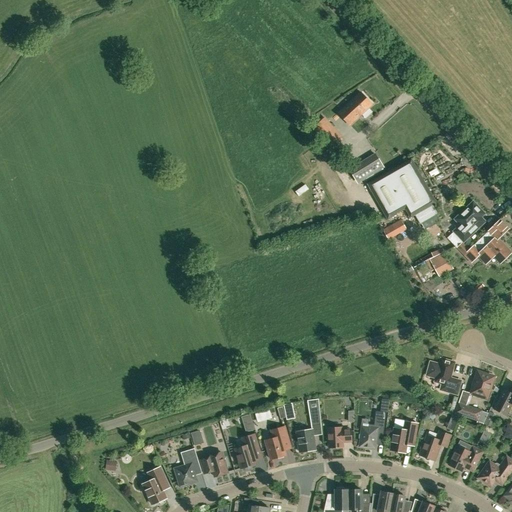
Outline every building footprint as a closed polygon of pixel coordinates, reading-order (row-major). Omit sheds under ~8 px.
[(339,113),(350,125),(372,104),(361,92),(339,113)] [(342,137),(324,117),(313,128),(331,147),(342,137)] [(374,154),(348,169),(355,181),(381,166),(374,154)] [(387,219),(405,209),(410,218),(415,215),(420,223),(437,213),(433,205),(436,203),(411,159),(367,184),(387,219)] [(338,175),(347,189),(356,184),(347,170),(338,175)] [(454,231),(448,237),(457,247),(462,242),(463,241),(464,241),(485,221),(481,217),(484,214),(473,202),(460,215),(461,216),(456,220),(459,223),(453,230),(454,231)] [(394,223),(399,233),(406,229),(400,219),(394,223)] [(469,250),(464,255),(472,262),(477,256),(479,256),(482,256),(488,250),(494,256),(498,259),(508,250),(498,239),(508,228),(502,222),(500,220),(500,219),(469,250)] [(462,242),(457,247),(464,255),(469,250),(463,243),(462,242)] [(436,269),(449,262),(444,252),(430,258),(436,269)] [(474,289),(478,293),(484,286),(480,282),(474,289)] [(434,377),(433,381),(442,384),(440,390),(457,394),(461,381),(450,378),(454,362),(441,358),(439,364),(432,362),(431,364),(430,365),(429,367),(428,370),(428,372),(428,373),(429,373),(428,376),(434,377)] [(470,393),(479,397),(487,399),(489,393),(495,376),(493,376),(492,373),(489,372),(486,374),(477,371),(470,393)] [(504,389),(500,396),(493,409),(506,415),(511,404),(511,403),(511,388),(510,392),(504,389)] [(380,410),(388,410),(389,398),(381,398),(380,410)] [(307,401),(311,426),(321,424),(318,399),(307,401)] [(477,420),(476,423),(483,425),(488,413),(481,411),(466,406),(467,403),(459,401),(455,413),(477,420)] [(295,418),(292,403),(283,405),(287,420),(295,418)] [(359,434),(358,438),(360,440),(359,446),(375,448),(375,444),(382,445),(386,412),(376,411),(374,424),(372,424),(370,425),(370,427),(362,426),(361,433),(359,434)] [(250,414),(241,417),(246,432),(255,430),(250,414)] [(446,427),(453,430),(458,417),(452,414),(446,427)] [(394,428),(390,450),(405,453),(406,444),(413,445),(415,435),(417,424),(405,421),(396,420),(394,428)] [(485,420),(483,425),(489,428),(492,423),(485,420)] [(273,438),(265,441),(271,459),(277,457),(278,458),(282,457),(283,456),(285,455),(284,450),(291,448),(284,427),(271,430),(273,438)] [(342,430),(342,427),(328,428),(329,448),(343,447),(342,442),(351,441),(351,429),(342,430)] [(511,430),(508,428),(503,436),(511,440),(511,430)] [(200,430),(191,433),(195,445),(204,443),(200,430)] [(312,430),(296,432),(298,442),(298,443),(298,449),(299,450),(300,452),(315,449),(312,430)] [(482,434),(479,441),(486,444),(489,437),(491,433),(484,430),(482,434)] [(421,448),(422,449),(420,455),(424,457),(424,458),(426,460),(429,460),(430,459),(434,460),(440,445),(447,447),(451,435),(439,431),(437,437),(434,438),(427,436),(425,442),(423,443),(421,448)] [(242,438),(244,446),(235,449),(241,468),(243,468),(244,469),(245,470),(250,469),(251,467),(250,466),(255,464),(254,461),(262,459),(254,434),(242,438)] [(454,453),(449,465),(461,471),(464,465),(467,467),(466,468),(474,471),(483,452),(472,447),(470,452),(457,446),(453,453),(454,453)] [(180,487),(198,482),(193,465),(199,464),(194,448),(181,452),(184,465),(174,468),(180,487)] [(208,456),(209,458),(200,460),(204,473),(213,471),(215,477),(228,473),(225,466),(227,464),(227,462),(227,460),(225,459),(223,459),(221,452),(208,456)] [(494,481),(501,485),(511,469),(511,460),(507,458),(502,466),(497,463),(495,463),(494,465),(489,461),(486,466),(484,467),(481,471),(482,471),(478,478),(490,486),(494,481)] [(148,473),(151,480),(143,484),(144,486),(143,488),(145,492),(147,493),(152,504),(158,502),(160,503),(164,501),(164,499),(166,498),(162,490),(169,487),(159,467),(148,473)] [(332,503),(326,502),(323,511),(341,511),(341,510),(348,510),(348,490),(343,490),(342,488),(338,488),(337,490),(335,490),(335,503),(332,503)] [(355,488),(353,489),(348,490),(348,510),(356,509),(355,511),(368,511),(370,503),(361,503),(361,489),(360,489),(358,488),(355,488)] [(379,504),(372,503),(370,511),(389,511),(393,494),(388,493),(388,491),(384,490),(383,492),(381,491),(379,504)] [(399,493),(398,495),(393,494),(389,511),(408,511),(409,510),(402,509),(405,496),(403,496),(403,494),(399,493)] [(259,500),(244,498),(243,504),(249,505),(248,511),(269,511),(270,508),(258,506),(259,500)] [(410,511),(432,511),(434,508),(435,508),(435,506),(430,504),(431,503),(430,502),(426,500),(425,501),(424,502),(423,501),(418,511),(417,511),(412,509),(410,511)]
